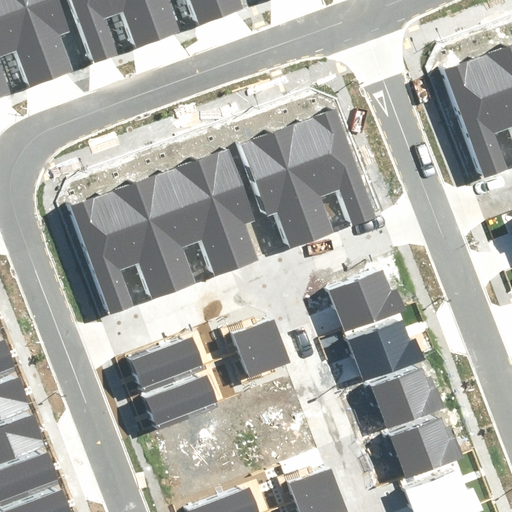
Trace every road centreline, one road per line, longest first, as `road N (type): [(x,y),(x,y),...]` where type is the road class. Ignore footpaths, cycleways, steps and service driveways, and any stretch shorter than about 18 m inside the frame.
road 1 (residential): [(364,14),(32,135)]
road 2 (residential): [(268,266),(358,511)]
road 3 (residential): [(511,422),(434,203)]
road 4 (residential): [(59,346),(268,266)]
road 5 (residential): [(434,203),(364,14)]
road 6 (residential): [(268,266),(434,203)]
road 7 (residential): [(59,346),(120,511)]
road 8 (residential): [(15,223),(59,346)]
